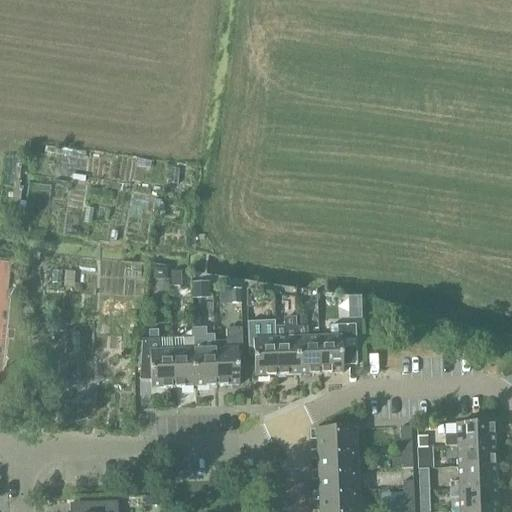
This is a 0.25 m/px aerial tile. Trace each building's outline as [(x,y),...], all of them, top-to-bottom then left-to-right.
[(182,288),(182,273),(171,273),(170,288),(182,288)] [(209,283),(192,284),(193,300),(210,299),(209,283)] [(231,304),(242,304),(241,289),(230,289),(231,304)] [(352,313),(361,313),(361,301),(352,301),(352,313)] [(299,376),(297,328),(297,319),(285,319),(285,327),(276,327),(276,340),(277,377),(299,376)] [(276,340),(276,327),(275,322),(248,323),(249,358),(254,358),(255,378),(277,377),(276,340)] [(319,338),(320,375),(343,374),(343,367),(357,366),(356,326),(329,327),(329,338),(319,338)] [(309,328),(297,328),(299,376),(320,375),(319,338),(309,339),(309,328)] [(215,342),(215,336),(207,337),(206,329),(193,330),(193,339),(195,388),(217,387),(215,351),(215,342)] [(215,351),(217,387),(239,386),(239,370),(243,370),(242,329),(226,330),(226,342),(215,342),(215,351)] [(174,389),(172,352),(160,353),(159,341),(159,331),(149,331),(149,341),(143,341),(140,381),(151,382),(151,390),(174,389)] [(174,389),(195,388),(193,339),(184,339),(184,352),(172,352),(174,389)] [(458,448),(495,446),(494,424),(457,426),(457,436),(445,437),(446,448),(458,447),(458,448)] [(411,442),(412,442),(412,428),(400,428),(401,442),(411,442)] [(317,458),(353,456),(352,430),(316,431),(317,458)] [(418,450),(428,449),(427,438),(417,438),(418,450)] [(412,450),(411,442),(401,442),(400,442),(400,450),(412,450)] [(459,469),(495,468),(495,446),(458,448),(459,469)] [(428,449),(418,450),(418,470),(430,469),(433,469),(432,449),(428,449)] [(402,468),(412,468),(412,450),(400,450),(401,468),(402,468)] [(353,456),(317,458),(318,483),(354,482),(353,456)] [(392,468),(401,468),(400,457),(391,457),(392,468)] [(412,468),(402,468),(402,470),(403,482),(414,481),(413,468),(412,468)] [(495,468),(459,469),(459,484),(451,484),(451,491),(496,490),(495,468)] [(418,470),(419,492),(430,492),(430,469),(418,470)] [(354,482),(318,483),(319,509),(355,507),(354,482)] [(403,493),(414,492),(414,482),(402,483),(403,493)] [(496,490),(451,491),(452,511),(475,511),(497,511),(496,490)] [(414,492),(403,493),(403,502),(415,502),(414,492)] [(430,511),(430,492),(419,492),(420,511),(430,511)] [(415,502),(403,502),(404,511),(415,511),(415,502)] [(114,511),(114,503),(67,505),(66,511),(114,511)]
